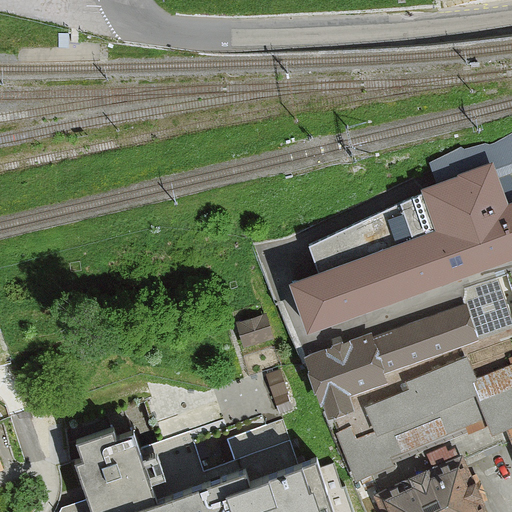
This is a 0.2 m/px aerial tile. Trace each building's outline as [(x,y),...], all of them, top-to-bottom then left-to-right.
[(69,34),(59,34),(59,46),(69,46),(69,34)] [(460,145),(429,161),(435,177),(498,155),(511,194),(511,131),(466,149),(460,145)] [(435,177),(423,181),(425,186),(437,220),(318,261),(292,270),(309,318),(511,247),(511,194),(498,155),(435,177)] [(311,237),(318,261),(437,220),(425,186),(311,237)] [(466,298),(478,332),(511,321),(511,318),(497,278),(467,288),(466,298)] [(466,298),(373,331),(384,365),(478,332),(466,298)] [(266,315),(237,325),(244,348),(274,338),(266,315)] [(373,331),(304,353),(319,396),(323,395),(328,409),(353,401),(349,389),(388,376),(384,365),(373,331)] [(350,427),(336,432),(353,475),(485,423),(489,432),(511,424),(511,423),(511,360),(474,375),(467,356),(409,378),(414,390),(370,407),(381,433),(356,443),(350,427)] [(280,369),(265,374),(273,397),(287,393),(280,369)] [(287,393),(273,397),(279,415),(293,411),(287,393)] [(92,511),(351,511),(342,484),(338,485),(330,460),(316,465),(314,460),(296,466),(281,422),(231,439),(238,460),(241,470),(157,499),(151,483),(165,479),(156,451),(141,456),(138,448),(133,432),(114,439),(111,430),(76,442),(82,460),(75,462),(87,498),(92,511)] [(189,431),(138,448),(141,456),(156,451),(165,479),(151,483),(157,499),(241,470),(238,460),(203,472),(189,431)] [(410,480),(378,493),(386,511),(484,511),(462,461),(430,474),(427,467),(408,475),(410,480)] [(92,511),(87,498),(62,507),(60,511),(92,511)]
